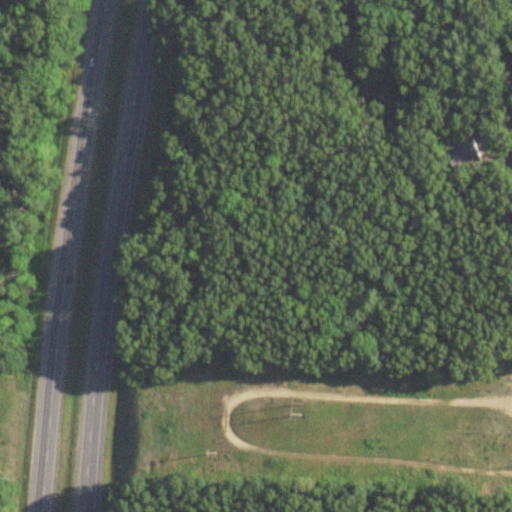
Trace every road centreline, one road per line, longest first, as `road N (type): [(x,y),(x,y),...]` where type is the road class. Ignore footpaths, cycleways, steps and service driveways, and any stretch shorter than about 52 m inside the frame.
road 1 (primary): [(106,0),(48,391),(39,511)]
road 2 (primary): [(92,511),(99,377),(153,0)]
